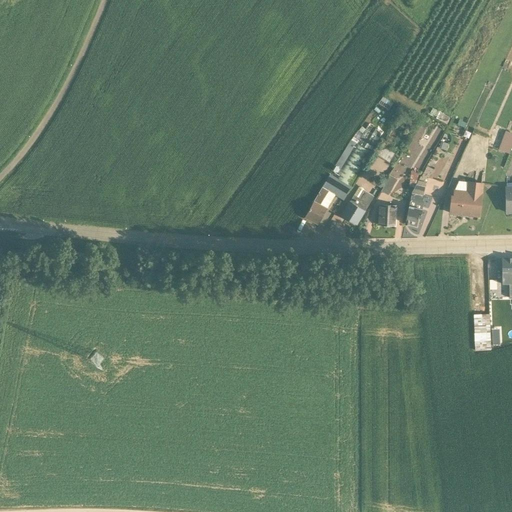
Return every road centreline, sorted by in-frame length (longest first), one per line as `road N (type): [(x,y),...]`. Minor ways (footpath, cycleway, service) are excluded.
road 1 (tertiary): [(0,223),(244,245),(511,244)]
road 2 (unclassified): [(0,177),(61,93),(104,0)]
